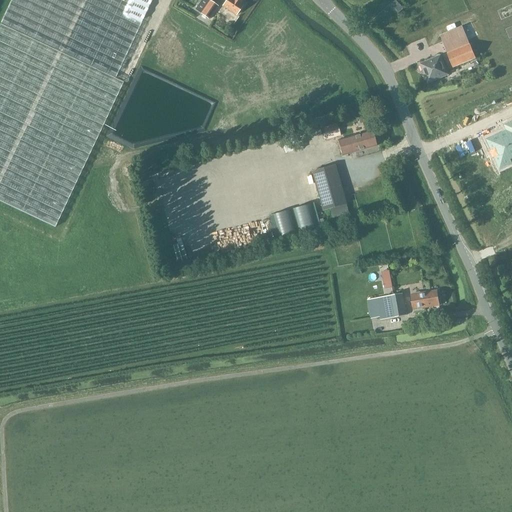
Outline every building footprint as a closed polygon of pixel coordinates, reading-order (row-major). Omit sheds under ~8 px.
[(11,0),(0,24),(115,78),(151,0),(11,0)] [(217,5),(209,0),(208,0),(199,13),(208,18),(217,5)] [(243,0),(226,0),(222,6),(236,16),(242,6),(241,4),(243,0)] [(395,0),(392,3),(390,5),(398,14),(404,9),(395,0)] [(511,7),(492,11),(494,24),(491,25),(498,60),(511,57),(511,7)] [(462,26),(440,36),(447,54),(446,54),(453,69),(475,59),(487,55),(473,22),(462,26)] [(115,78),(0,24),(0,201),(53,227),(122,82),(115,78)] [(427,84),(449,75),(441,55),(419,64),(427,84)] [(325,122),(327,134),(342,132),(340,119),(325,122)] [(499,134),(487,140),(492,151),(490,152),(491,152),(493,157),(493,158),(495,158),(500,169),(511,163),(511,162),(511,160),(511,159),(511,121),(504,125),(507,131),(507,132),(500,135),(499,134)] [(341,155),(376,145),(372,131),(337,141),(341,155)] [(321,212),(330,209),(333,218),(349,214),(335,165),(311,172),(321,212)] [(267,211),(256,215),(258,223),(270,220),(267,211)] [(177,233),(181,248),(187,247),(183,232),(177,233)] [(386,284),(394,283),(391,261),(383,262),(386,284)] [(423,308),(440,305),(437,291),(421,293),(420,292),(413,293),(413,295),(411,295),(413,310),(415,310),(416,311),(422,310),(423,308)] [(380,320),(407,315),(403,294),(367,300),(369,312),(379,310),(380,320)]
